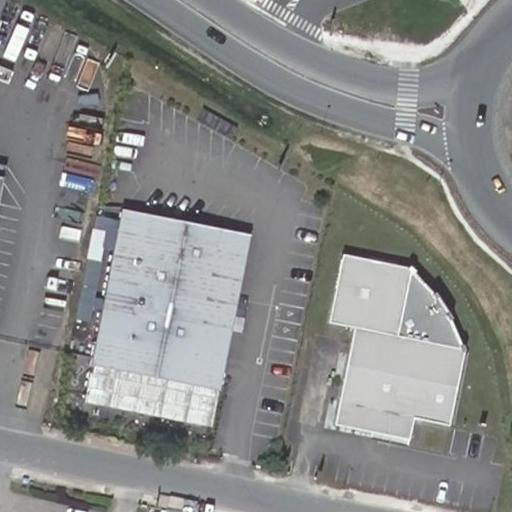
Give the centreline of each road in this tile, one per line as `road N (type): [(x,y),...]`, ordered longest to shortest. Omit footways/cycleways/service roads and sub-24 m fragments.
road 1 (unknown): [(232,492),(278,203),(264,188),(165,145)]
road 2 (secondary): [(152,0),(294,89),(445,143),(490,188)]
road 3 (unclassified): [(0,443),(328,511)]
road 4 (unknown): [(0,406),(49,171),(22,109),(0,96)]
road 5 (secondary): [(498,44),(449,81),(384,87),(307,60),(208,0)]
road 6 (unknown): [(296,505),(327,443),(500,474)]
road 7 (secondary): [(498,44),(474,115),(490,188)]
